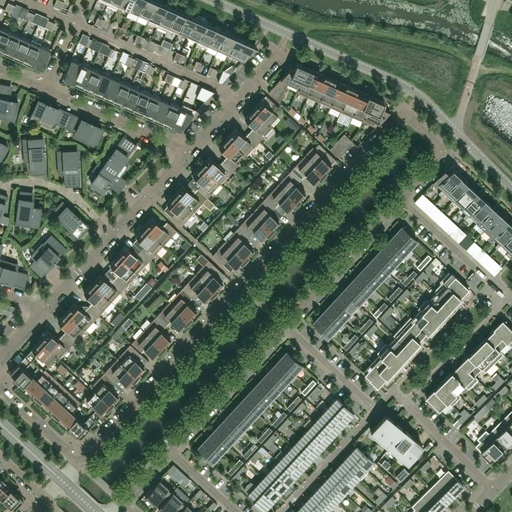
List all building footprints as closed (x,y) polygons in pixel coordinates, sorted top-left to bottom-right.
[(117,8),(120,0),(108,0),(107,4),(117,8)] [(128,11),(132,0),(120,0),(117,8),(118,6),(128,11)] [(138,15),(144,0),(132,0),(128,11),(138,15)] [(148,19),(155,1),(156,1),(156,0),(144,0),(138,15),(148,19)] [(157,24),(165,6),(166,4),(161,2),(161,1),(158,0),(156,0),(156,1),(155,1),(148,19),(157,24)] [(166,30),(175,10),(176,9),(171,7),(171,5),(167,3),(166,4),(165,6),(157,24),(156,26),(166,30)] [(177,32),(185,14),(186,13),(181,11),(181,10),(176,8),(176,9),(175,10),(166,30),(167,30),(168,28),(177,32)] [(187,37),(195,19),(196,18),(191,15),(191,14),(186,12),(186,13),(185,14),(177,32),(187,37)] [(197,41),(205,23),(206,22),(200,20),(201,19),(196,16),(196,18),(195,19),(187,37),(197,41)] [(206,48),(215,28),(215,26),(210,24),(211,23),(206,21),(206,22),(205,23),(197,41),(196,43),(206,48)] [(217,50),(225,32),(225,31),(220,29),(221,27),(216,25),(215,26),(215,28),(206,48),(207,46),(217,50)] [(3,50),(11,30),(1,26),(0,28),(0,49),(2,51),(3,50)] [(12,55),(12,54),(21,35),(11,30),(3,50),(8,52),(7,53),(12,55)] [(228,52),(235,36),(235,35),(230,33),(231,32),(226,30),(225,31),(225,32),(217,50),(227,55),(228,52)] [(22,58),(31,39),(21,35),(12,54),(17,56),(17,57),(22,60),(22,58)] [(243,59),(254,48),(256,45),(235,35),(235,36),(228,52),(243,59)] [(33,62),(41,44),(31,39),(22,58),(27,61),(27,62),(32,64),(32,63),(33,62)] [(43,67),(51,48),(41,44),(33,62),(32,63),(43,67)] [(73,80),(81,62),(72,57),(71,57),(63,76),(73,81),(74,80),(73,80)] [(83,84),(91,66),(81,62),(73,80),(74,80),(73,81),(78,83),(78,84),(82,86),(83,85),(83,84)] [(296,91),(307,67),(296,62),(293,68),(291,67),(268,92),(279,102),(288,82),(298,87),(296,91)] [(93,88),(101,70),(91,66),(83,84),(83,85),(88,88),(87,89),(92,91),(93,90),(93,88)] [(307,96),(318,72),(308,67),(308,66),(307,66),(307,67),(296,91),(307,96)] [(103,93),(111,75),(101,70),(93,88),(93,90),(98,92),(97,93),(102,95),(103,94),(103,93)] [(226,78),(231,72),(230,73),(222,70),(217,81),(221,83),(226,78)] [(318,101),(329,77),(318,72),(319,71),(318,71),(318,72),(307,96),(318,101)] [(113,97),(121,79),(111,75),(103,93),(103,94),(108,96),(107,97),(112,100),(112,99),(113,97)] [(330,106),(340,81),(340,82),(329,77),(330,76),(329,76),(329,77),(318,101),(330,106)] [(123,102),(131,84),(121,79),(113,97),(112,99),(118,101),(117,102),(122,104),(122,103),(123,102)] [(340,111),(351,87),(352,86),(351,85),(351,86),(340,82),(341,81),(340,81),(330,106),(340,111)] [(13,120),(17,101),(11,99),(11,98),(10,99),(2,97),(5,84),(0,82),(0,111),(5,112),(4,118),(13,120)] [(133,106),(141,88),(131,84),(123,102),(122,103),(127,105),(127,106),(132,108),(132,107),(133,106)] [(205,101),(212,93),(214,91),(213,91),(201,86),(196,96),(205,101)] [(351,116),(362,91),(362,92),(363,91),(362,91),(351,87),(340,111),(351,116)] [(142,110),(151,92),(141,88),(133,106),(132,107),(137,110),(137,111),(142,113),(142,112),(143,110),(142,110)] [(362,121),(373,96),(374,95),(373,95),(373,96),(362,92),(362,91),(351,116),(362,121)] [(152,116),(160,99),(161,97),(151,92),(142,110),(143,110),(142,112),(147,114),(147,115),(151,117),(152,116)] [(270,108),(275,103),(265,94),(265,95),(261,100),(261,99),(253,108),(252,108),(251,108),(268,123),(269,123),(277,114),(270,108)] [(375,126),(389,111),(389,110),(388,110),(382,108),(384,101),(373,96),(362,121),(363,121),(364,118),(372,122),(372,124),(371,124),(371,125),(375,126)] [(58,123),(64,110),(49,104),(50,102),(49,102),(48,103),(38,99),(30,117),(40,121),(42,116),(52,121),(58,123)] [(162,120),(170,101),(169,103),(160,99),(152,116),(157,118),(157,119),(161,122),(162,120)] [(172,125),(180,105),(170,101),(162,120),(167,123),(166,124),(171,126),(172,125)] [(183,124),(193,114),(196,110),(181,103),(180,105),(172,125),(179,128),(183,124)] [(259,141),(272,126),(269,123),(268,123),(251,108),(252,109),(244,118),(253,126),(249,131),(259,141)] [(70,129),(76,115),(70,113),(64,126),(70,129)] [(289,116),(284,122),(295,132),(300,126),(289,116)] [(93,145),(101,127),(91,122),(92,121),(91,121),(90,122),(81,118),(75,131),(86,136),(84,141),(93,145)] [(360,129),(362,123),(352,119),(350,125),(360,129)] [(246,155),(259,141),(249,131),(248,131),(249,132),(244,136),(235,128),(226,137),(226,136),(242,151),(242,152),(246,155)] [(353,141),(343,133),(339,138),(348,147),(353,141)] [(234,160),(242,152),(242,151),(226,136),(225,136),(226,137),(218,146),(227,155),(223,159),(233,169),(238,163),(234,160)] [(30,169),(44,168),(43,149),(45,149),(44,148),(43,148),(42,137),(28,138),(29,150),(23,150),(24,160),(30,160),(30,169)] [(290,143),(294,147),(298,143),(294,138),(290,143)] [(348,147),(339,138),(334,143),(343,152),(348,147)] [(114,173),(127,155),(135,144),(130,140),(122,151),(116,147),(110,155),(109,154),(108,155),(109,156),(103,165),(114,173)] [(343,152),(334,143),(329,148),(338,157),(343,152)] [(331,164),(335,160),(336,160),(326,150),(322,155),(312,146),(303,156),(324,174),(323,173),(331,165),(331,164)] [(77,164),(77,149),(57,150),(58,172),(71,171),(72,185),(79,185),(78,164),(79,164),(77,164)] [(269,151),(265,155),(270,159),(273,155),(269,151)] [(220,183),(233,169),(223,159),(222,160),(223,160),(218,165),(209,156),(200,165),(200,164),(199,164),(220,183)] [(324,174),(303,156),(290,170),(301,179),(305,174),(314,183),(323,174),(324,175),(324,174)] [(207,197),(220,183),(199,164),(200,165),(192,174),(201,183),(197,188),(197,187),(197,188),(207,197)] [(126,181),(114,173),(103,165),(90,182),(102,190),(108,182),(109,183),(108,182),(111,178),(122,186),(126,181)] [(444,193),(459,177),(460,177),(461,175),(452,167),(451,169),(447,166),(432,182),(441,190),(438,193),(441,196),(444,193)] [(296,184),(300,179),(301,179),(290,170),(277,184),(298,203),(298,202),(297,202),(305,193),(296,184)] [(467,184),(460,177),(459,177),(444,193),(452,200),(467,184)] [(425,189),(431,182),(427,178),(421,185),(425,189)] [(194,211),(207,197),(197,188),(196,188),(197,188),(192,193),(183,184),(174,193),(174,192),(173,192),(194,211)] [(298,203),(277,184),(264,198),(275,207),(274,207),(279,202),(288,211),(297,202),(297,203),(298,203)] [(460,207),(475,191),(467,184),(452,200),(460,207)] [(37,226),(40,206),(34,206),(34,204),(33,204),(33,206),(25,204),(26,191),(20,190),(16,218),(28,219),(28,225),(37,226)] [(468,215),(483,199),(475,191),(460,207),(466,213),(463,217),(465,218),(468,215)] [(181,226),(194,211),(173,192),(173,193),(174,193),(166,202),(175,211),(171,216),(170,216),(181,226)] [(418,205),(424,198),(420,195),(414,202),(415,202),(418,205)] [(270,212),(274,207),(274,208),(275,207),(264,198),(251,212),(272,231),(271,230),(279,221),(270,212)] [(476,222),(491,206),(483,199),(468,215),(476,222)] [(87,224),(79,216),(80,215),(79,215),(78,216),(66,205),(56,215),(77,235),(87,224)] [(484,229),(499,213),(491,206),(476,222),(482,228),(479,231),(481,233),(484,229)] [(434,220),(440,213),(437,211),(431,217),(434,220)] [(272,231),(251,212),(238,226),(248,236),(249,235),(248,235),(253,230),(262,239),(271,230),(271,231),(272,231)] [(437,222),(443,216),(440,213),(434,220),(437,222)] [(492,237),(507,221),(499,213),(484,229),(490,235),(487,239),(489,240),(492,237)] [(163,244),(176,230),(166,221),(162,226),(152,217),(144,226),(143,225),(163,244)] [(511,231),(511,225),(507,221),(492,237),(498,242),(495,246),(497,248),(500,244),(511,231)] [(150,258),(163,244),(143,225),(143,226),(135,235),(145,244),(140,249),(150,258)] [(450,234),(456,228),(453,225),(447,232),(450,234)] [(244,240),(248,236),(238,226),(225,240),(246,259),(245,258),(253,249),(244,240)] [(416,240),(401,226),(394,234),(409,248),(416,240)] [(453,237),(459,231),(456,228),(450,234),(453,237)] [(511,254),(511,231),(500,244),(507,251),(505,253),(510,257),(511,254)] [(54,259),(65,248),(50,234),(42,243),(47,247),(40,254),(35,259),(45,269),(50,264),(54,260),(55,261),(55,260),(54,259)] [(409,248),(394,234),(386,242),(401,256),(409,248)] [(246,259),(225,240),(212,255),(222,264),(223,264),(222,263),(227,259),(236,267),(245,258),(245,259),(246,259)] [(466,249),(472,243),(469,240),(463,246),(466,249)] [(401,256),(386,242),(379,250),(394,264),(401,256)] [(469,252),(475,245),(472,243),(466,249),(469,252)] [(137,272),(150,258),(140,249),(136,254),(126,245),(118,254),(117,254),(137,272)] [(197,250),(187,256),(192,264),(188,265),(191,270),(204,262),(197,250)] [(394,264),(379,250),(371,258),(386,272),(394,264)] [(124,287),(137,272),(117,254),(117,255),(109,264),(119,272),(114,277),(124,287)] [(425,263),(431,257),(427,254),(422,260),(425,263)] [(482,264),(488,258),(485,255),(479,261),(482,264)] [(435,257),(431,261),(434,265),(436,266),(440,262),(435,257)] [(11,283),(16,269),(4,266),(6,261),(6,260),(0,258),(0,279),(1,280),(1,281),(2,280),(11,283)] [(386,272),(371,258),(364,266),(379,280),(386,272)] [(485,267),(491,260),(488,258),(482,264),(485,267)] [(213,273),(217,269),(218,269),(208,259),(195,273),(215,292),(214,291),(223,282),(213,273)] [(160,260),(156,264),(164,271),(168,267),(160,260)] [(419,269),(425,263),(422,260),(416,266),(419,269)] [(430,270),(434,265),(431,261),(426,266),(430,270)] [(379,280),(364,266),(356,275),(371,288),(379,280)] [(410,279),(416,273),(413,270),(407,276),(410,279)] [(24,287),(28,273),(21,271),(17,285),(24,287)] [(468,287),(454,275),(451,272),(442,281),(460,297),(468,287)] [(215,292),(195,273),(182,287),(192,297),(192,296),(196,292),(206,300),(214,292),(215,292)] [(111,301),(124,287),(114,277),(114,278),(110,282),(100,274),(92,282),(91,282),(111,301)] [(371,288),(356,275),(349,283),(364,296),(371,288)] [(151,276),(146,281),(151,286),(156,281),(151,276)] [(405,285),(410,279),(407,276),(402,282),(405,285)] [(460,297),(442,281),(434,290),(451,305),(454,303),(460,297)] [(98,315),(111,301),(91,282),(91,283),(83,292),(93,301),(88,305),(98,315)] [(364,296),(349,283),(341,291),(356,305),(364,296)] [(396,295),(401,289),(398,286),(393,292),(396,295)] [(187,302),(191,297),(192,297),(182,287),(169,301),(189,320),(188,319),(197,310),(187,302)] [(451,305),(434,290),(433,290),(437,294),(430,301),(426,298),(444,315),(455,304),(454,303),(451,305)] [(356,305),(341,291),(334,299),(349,313),(356,305)] [(390,301),(396,295),(393,292),(387,298),(390,301)] [(401,301),(406,296),(402,293),(398,297),(401,301)] [(444,315),(426,298),(418,307),(436,324),(444,315)] [(349,313),(334,299),(326,307),(341,321),(349,313)] [(0,311),(8,314),(9,313),(15,306),(0,301),(0,311)] [(189,320),(169,301),(156,316),(166,325),(170,320),(180,329),(188,320),(189,321),(189,320)] [(85,329),(98,315),(88,305),(88,306),(83,311),(74,302),(66,311),(65,310),(85,329)] [(381,311),(387,305),(383,302),(378,308),(381,311)] [(132,316),(141,327),(153,316),(143,306),(132,316)] [(341,321),(326,307),(319,315),(334,329),(341,321)] [(436,324),(418,307),(417,308),(421,311),(413,319),(410,316),(427,332),(427,333),(436,324)] [(376,317),(381,311),(378,308),(372,314),(376,317)] [(72,343),(85,329),(65,310),(64,310),(65,311),(57,320),(67,329),(62,334),(62,333),(62,334),(72,343)] [(385,319),(389,314),(385,310),(381,315),(385,319)] [(334,329),(319,315),(313,322),(320,329),(321,329),(319,331),(326,337),(334,329)] [(161,330),(165,325),(166,325),(156,316),(143,330),(163,349),(163,348),(162,348),(171,339),(161,330)] [(427,332),(410,316),(401,325),(419,341),(427,332)] [(366,327),(372,321),(369,318),(363,324),(366,327)] [(511,327),(504,320),(503,319),(494,328),(495,329),(496,328),(511,345),(511,327)] [(121,324),(116,330),(120,334),(125,328),(121,324)] [(361,333),(366,327),(363,324),(358,330),(361,333)] [(419,341),(401,325),(393,334),(411,351),(414,348),(413,347),(419,341)] [(495,329),(487,337),(504,354),(504,353),(501,350),(508,343),(511,346),(511,345),(496,328),(495,329)] [(59,357),(72,343),(62,334),(58,339),(48,330),(40,339),(39,338),(59,357)] [(120,334),(116,330),(111,336),(114,340),(120,334)] [(163,349),(143,330),(131,342),(141,352),(142,351),(141,351),(144,348),(154,357),(162,348),(163,349)] [(352,343),(357,336),(354,333),(348,340),(352,343)] [(411,351),(393,334),(393,335),(396,338),(389,346),(386,342),(385,343),(402,359),(403,360),(411,351)] [(504,354),(487,337),(486,336),(478,345),(495,362),(504,354)] [(59,357),(39,338),(38,339),(39,339),(25,355),(24,355),(31,361),(37,354),(47,363),(55,354),(59,358),(59,357)] [(346,349),(352,343),(348,340),(342,346),(346,349)] [(402,359),(385,343),(377,352),(395,369),(398,365),(397,365),(402,359)] [(135,358),(139,353),(140,354),(140,353),(130,344),(117,358),(137,377),(136,376),(145,367),(135,358)] [(495,362),(478,345),(475,347),(476,348),(470,354),(486,371),(495,362)] [(301,365),(287,352),(286,351),(279,359),(294,373),(301,365)] [(395,369),(377,352),(376,352),(380,355),(372,364),(386,377),(386,378),(395,369)] [(486,371),(470,354),(461,362),(478,379),(479,379),(475,375),(483,368),(486,371)] [(35,379),(24,368),(31,361),(24,355),(24,356),(9,372),(17,380),(17,381),(18,380),(26,388),(35,379)] [(137,377),(117,358),(104,372),(114,382),(114,381),(118,376),(128,385),(136,376),(137,377)] [(294,373),(279,359),(271,367),(286,381),(294,373)] [(461,362),(453,370),(453,371),(469,388),(478,379),(461,362)] [(386,377),(372,364),(364,373),(364,374),(369,378),(368,379),(377,387),(378,386),(386,377)] [(286,381),(271,367),(264,375),(279,389),(286,381)] [(35,397),(54,377),(45,369),(35,379),(26,388),(26,389),(27,389),(35,396),(35,397)] [(469,388),(453,371),(453,370),(452,369),(443,379),(444,379),(461,396),(462,396),(458,392),(466,385),(469,388)] [(109,386),(113,382),(114,382),(104,372),(91,386),(111,405),(110,404),(119,395),(109,386)] [(279,389),(264,375),(257,383),(272,397),(279,389)] [(500,385),(505,380),(501,376),(497,381),(500,385)] [(44,405),(62,385),(54,377),(35,397),(35,398),(36,397),(44,405)] [(310,388),(315,382),(312,379),(307,385),(310,388)] [(461,396),(444,379),(443,379),(441,381),(441,382),(436,388),(452,405),(461,396)] [(500,385),(497,381),(492,385),(496,389),(500,385)] [(272,397),(257,383),(249,391),(264,405),(272,397)] [(52,414),(71,393),(62,385),(44,405),(45,405),(53,413),(52,414)] [(304,394),(310,388),(307,385),(301,391),(304,394)] [(317,395),(322,390),(316,385),(312,390),(317,395)] [(502,395),(509,389),(505,385),(499,392),(502,395)] [(95,420),(110,405),(111,405),(91,386),(90,386),(94,390),(86,399),(96,408),(89,415),(96,421),(95,420)] [(452,405),(436,388),(427,397),(440,410),(448,402),(452,405)] [(317,395),(312,390),(308,395),(313,400),(317,395)] [(264,405),(249,391),(242,399),(257,413),(264,405)] [(71,412),(80,402),(71,393),(52,414),(53,414),(53,413),(62,421),(61,421),(62,421),(71,412)] [(483,401),(488,397),(484,393),(480,398),(483,401)] [(295,404),(301,398),(298,395),(292,401),(295,404)] [(352,411),(337,397),(329,405),(346,420),(353,412),(352,411)] [(496,401),(492,397),(486,404),(489,408),(496,401)] [(257,413),(242,399),(235,407),(250,420),(257,413)] [(290,410),(295,404),(292,401),(286,407),(290,410)] [(346,420),(329,405),(322,413),(338,428),(346,420)] [(250,420),(235,407),(227,415),(242,428),(250,420)] [(511,409),(501,420),(511,430),(511,409)] [(466,418),(471,414),(467,410),(463,415),(466,418)] [(480,410),(473,417),(478,421),(485,414),(480,410)] [(281,420),(286,414),(283,411),(277,417),(281,420)] [(80,437),(95,421),(96,421),(89,415),(82,422),(71,412),(62,421),(62,422),(62,421),(71,429),(70,430),(71,431),(71,430),(80,437)] [(338,428),(322,413),(314,421),(331,436),(338,428)] [(380,439),(394,422),(393,421),(394,421),(385,413),(370,431),(380,439)] [(242,428),(227,415),(220,423),(235,436),(242,428)] [(462,423),(466,418),(463,415),(458,419),(462,423)] [(275,426),(281,420),(277,417),(272,423),(275,426)] [(290,422),(291,421),(287,417),(283,422),(287,425),(289,427),(292,423),(290,422)] [(511,440),(511,430),(501,420),(489,432),(489,433),(504,448),(511,440)] [(331,436),(314,421),(307,429),(324,444),(331,436)] [(389,446),(403,429),(402,429),(403,428),(395,421),(394,422),(380,439),(389,446)] [(282,430),(287,425),(283,422),(278,426),(282,430)] [(235,436),(220,423),(212,431),(227,444),(235,436)] [(266,436),(271,430),(268,427),(263,433),(266,436)] [(324,444),(307,429),(300,437),(316,452),(324,444)] [(398,454),(412,437),(413,436),(404,429),(403,430),(403,429),(389,446),(398,454)] [(504,448),(489,433),(489,432),(486,429),(484,432),(478,438),(479,440),(480,441),(476,446),(487,457),(489,459),(491,461),(504,448)] [(227,444),(212,431),(205,439),(220,452),(227,444)] [(260,442),(266,436),(263,433),(257,439),(260,442)] [(316,452),(300,437),(292,445),(309,460),(316,452)] [(408,462),(422,445),(412,437),(398,454),(408,462)] [(220,452),(205,439),(198,447),(205,454),(206,454),(204,456),(211,462),(220,452)] [(251,452),(257,446),(254,443),(248,449),(251,452)] [(309,460),(292,445),(285,453),(301,468),(309,460)] [(373,460),(356,445),(349,453),(366,468),(373,460)] [(246,458),(251,452),(248,449),(242,455),(246,458)] [(257,457),(261,453),(257,449),(253,454),(257,457)] [(301,468),(285,453),(278,461),(294,476),(301,468)] [(366,468),(349,453),(342,461),(358,476),(366,468)] [(253,462),(257,457),(253,454),(249,458),(253,462)] [(236,468),(242,461),(239,458),(233,465),(236,468)] [(382,458),(377,465),(388,472),(392,465),(382,458)] [(294,476),(278,461),(270,469),(287,484),(294,476)] [(358,476),(342,461),(334,469),(351,484),(358,476)] [(170,474),(177,467),(173,463),(166,471),(170,474)] [(230,474),(236,468),(233,465),(227,471),(230,474)] [(242,473),(247,468),(243,465),(238,470),(242,473)] [(287,484),(270,469),(263,477),(279,492),(287,484)] [(351,484),(334,469),(327,477),(343,492),(351,484)] [(463,485),(447,469),(438,478),(454,494),(463,485)] [(242,473),(238,470),(234,475),(238,478),(242,473)] [(400,481),(404,477),(400,473),(396,477),(400,481)] [(183,486),(190,479),(186,476),(179,483),(183,486)] [(279,492),(263,477),(256,485),(272,500),(279,492)] [(343,492),(327,477),(320,485),(336,500),(343,492)] [(170,490),(167,487),(160,480),(159,478),(144,494),(153,503),(159,497),(162,499),(170,490)] [(454,494),(438,478),(429,487),(445,503),(454,494)] [(393,488),(398,484),(394,480),(389,485),(393,488)] [(10,511),(23,499),(15,491),(15,490),(14,491),(5,483),(6,482),(0,488),(0,495),(8,503),(1,510),(3,511),(10,511)] [(272,500),(256,485),(248,494),(254,500),(253,502),(254,503),(262,511),(272,500)] [(336,500),(320,485),(312,493),(329,508),(336,500)] [(445,503),(429,487),(420,496),(436,511),(445,503)] [(196,499),(203,491),(200,488),(193,495),(196,499)] [(184,502),(181,499),(172,491),(158,507),(163,511),(169,511),(172,509),(175,511),(184,502)] [(382,499),(386,495),(383,491),(378,496),(382,499)] [(325,511),(329,508),(312,493),(305,501),(316,511),(325,511)] [(377,504),(382,499),(378,496),(374,500),(377,504)] [(435,511),(436,511),(420,496),(411,505),(418,511),(435,511)] [(210,511),(217,504),(213,500),(206,508),(210,511)] [(316,511),(305,501),(298,509),(300,511),(316,511)]
